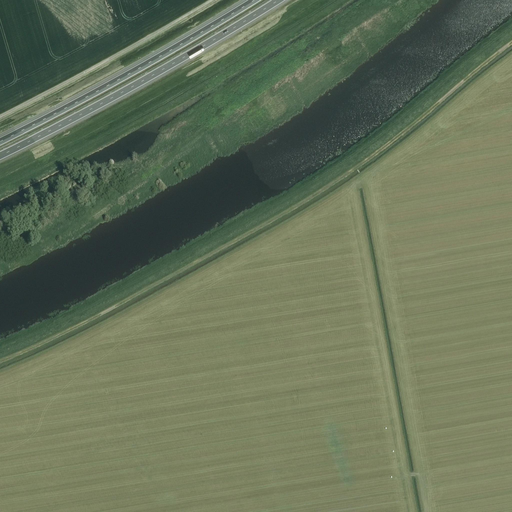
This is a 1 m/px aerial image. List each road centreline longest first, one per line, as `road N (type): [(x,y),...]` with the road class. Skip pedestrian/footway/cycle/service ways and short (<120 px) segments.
road 1 (motorway): [(0,154),(277,0)]
road 2 (motorway): [(254,0),(0,141)]
road 3 (unclassified): [(0,116),(212,0)]
